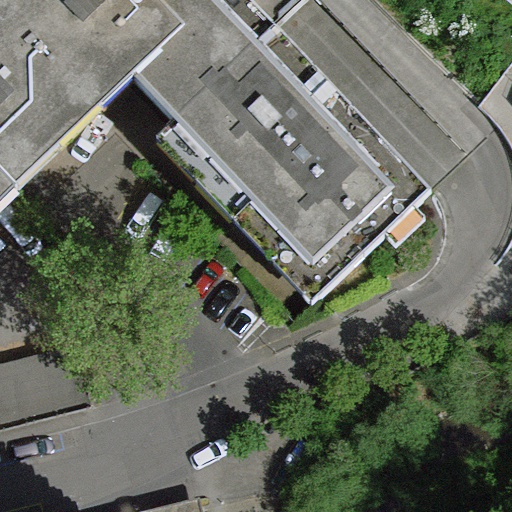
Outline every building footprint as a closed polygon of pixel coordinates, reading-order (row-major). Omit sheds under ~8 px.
[(0,0),(0,175),(17,194),(135,82),(187,32),(155,0),(0,0)] [(244,0),(155,0),(187,32),(135,82),(179,127),(277,35),(244,0)] [(434,197),(277,35),(179,127),(158,145),(316,309),(434,197)] [(0,210),(17,194),(0,175),(0,210)] [(0,432),(93,410),(78,349),(0,368),(0,432)]
